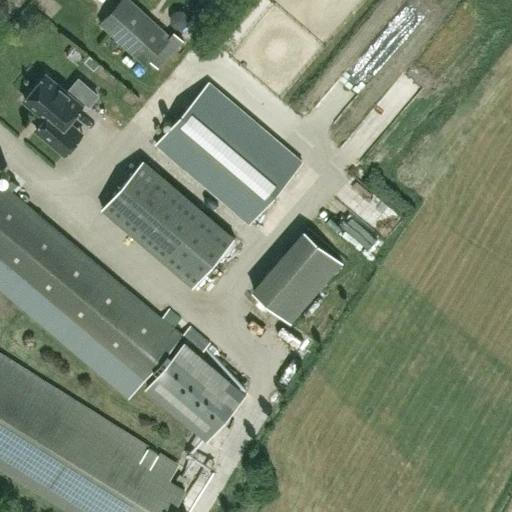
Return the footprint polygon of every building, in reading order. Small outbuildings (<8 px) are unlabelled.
[(145,64),(171,36),(132,0),(122,0),(101,23),(145,64)] [(46,118),(36,130),(66,155),(80,137),(66,125),(83,105),(47,74),(25,100),(46,118)] [(249,223),(302,162),(210,82),(157,144),(249,223)] [(235,238),(144,159),(102,207),(194,287),(235,238)] [(0,273),(137,390),(183,337),(175,330),(182,321),(171,311),(163,320),(0,182),(0,465),(74,511),(170,511),(185,490),(168,479),(177,465),(0,354),(0,273)] [(305,228),(253,290),(290,321),(342,260),(305,228)] [(196,331),(190,339),(210,356),(217,348),(196,331)] [(245,395),(185,343),(146,389),(207,441),(245,395)]
